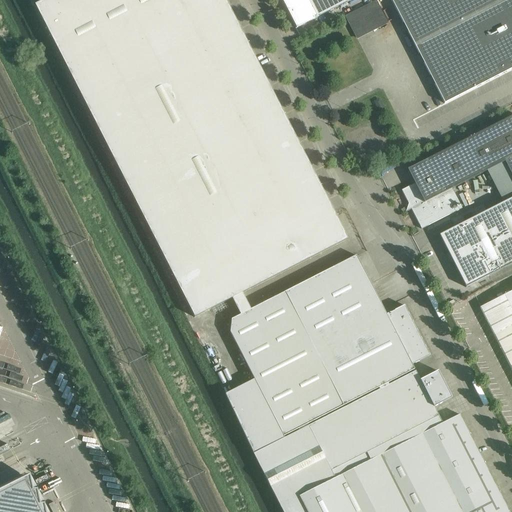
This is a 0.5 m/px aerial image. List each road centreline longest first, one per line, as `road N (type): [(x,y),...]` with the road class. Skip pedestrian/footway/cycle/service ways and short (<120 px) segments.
road 1 (unclassified): [(511,467),(254,0)]
road 2 (unknown): [(387,69),(415,124),(511,87)]
